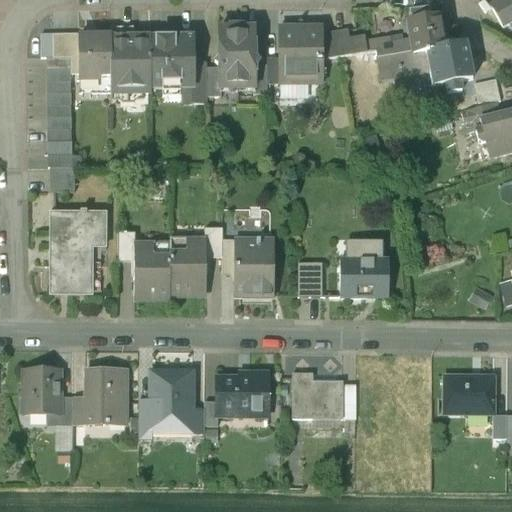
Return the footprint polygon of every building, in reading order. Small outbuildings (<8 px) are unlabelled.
[(511,0),(492,0),(491,1),(504,22),(511,17),(511,0)] [(412,37),(406,38),(403,29),(391,30),(391,35),(366,39),(368,51),(378,50),(379,56),(446,45),(441,12),(431,14),(430,7),(411,10),(413,17),(408,18),(412,37)] [(374,10),(363,12),(366,31),(377,30),(374,10)] [(220,29),(220,68),(220,83),(222,83),(254,83),(256,83),(256,64),(256,29),(244,29),(244,24),(231,24),(231,29),(220,29)] [(280,27),(280,56),(280,83),(324,83),(324,58),(324,33),(323,27),(280,27)] [(111,28),(111,37),(111,38),(134,38),(134,28),(111,28)] [(349,29),(335,32),(341,56),(359,53),(368,51),(366,39),(366,35),(350,38),(349,29)] [(324,33),(324,58),(341,56),(335,32),(324,33)] [(71,71),(71,75),(79,75),(78,37),(78,34),(40,35),(41,59),(47,59),(71,59),(71,71)] [(78,37),(79,75),(111,74),(111,38),(111,37),(78,37)] [(134,38),(111,38),(111,74),(111,88),(121,88),(121,99),(136,99),(136,94),(151,94),(151,89),(151,39),(151,38),(134,38)] [(194,38),(151,39),(151,89),(193,88),(194,88),(194,69),(194,38)] [(446,45),(379,56),(380,62),(382,71),(422,64),(424,73),(432,71),(434,82),(446,80),(447,89),(460,87),(459,78),(472,76),(466,42),(446,45)] [(361,65),(380,62),(379,56),(378,50),(368,51),(359,53),(361,65)] [(268,56),(268,64),(267,83),(280,83),(280,56),(268,56)] [(47,71),(71,71),(71,59),(47,59),(47,71)] [(256,83),(254,83),(254,94),(268,94),(267,83),(268,64),(256,64),(256,83)] [(194,88),(193,88),(193,105),(208,105),(208,97),(208,68),(194,69),(194,88)] [(220,68),(208,68),(208,97),(222,97),(222,83),(220,83),(220,68)] [(71,75),(71,71),(47,71),(47,83),(71,83),(71,75)] [(472,83),(477,104),(501,99),(496,77),(472,83)] [(71,95),(71,83),(47,83),(47,95),(71,95)] [(72,107),(71,95),(47,95),(47,108),(72,107)] [(474,119),(499,112),(496,101),(462,110),(467,130),(476,128),(474,119)] [(72,119),(72,107),(47,108),(47,119),(72,119)] [(511,110),(510,114),(506,110),(499,112),(474,119),(476,128),(480,141),(485,139),(490,138),(493,141),(497,154),(511,150),(511,110)] [(72,119),(47,119),(48,131),(72,131),(72,119)] [(72,131),(48,131),(48,143),(72,143),(72,131)] [(490,138),(485,139),(489,156),(497,154),(493,141),(490,138)] [(72,157),(72,143),(48,143),(48,157),(72,157)] [(50,296),(101,297),(101,250),(107,251),(107,214),(87,214),(87,212),(82,212),(82,214),(51,214),(50,296)] [(208,259),(222,259),(222,242),(223,231),(207,230),(206,246),(208,246),(208,259)] [(134,250),(135,250),(135,234),(118,234),(118,264),(134,264),(134,250)] [(237,242),(235,242),(235,276),(235,299),(274,299),(274,243),(261,243),(261,241),(257,241),(257,245),(237,245),(237,242)] [(357,259),(341,259),(341,299),(389,299),(389,259),(384,259),(384,242),(358,241),(357,259)] [(235,276),(235,242),(222,242),(222,259),(222,276),(235,276)] [(208,296),(208,259),(208,246),(206,246),(171,246),(170,251),(170,296),(208,296)] [(170,300),(170,296),(170,251),(135,250),(134,250),(134,264),(133,299),(170,300)] [(323,263),(299,263),(298,298),(323,299),(323,263)] [(60,373),(22,373),(22,400),(25,400),(25,417),(58,417),(60,417),(60,401),(60,373)] [(84,425),(87,425),(126,425),(126,374),(85,374),(84,405),(84,425)] [(166,377),(150,377),(149,429),(192,430),(193,375),(166,374),(166,377)] [(249,381),(216,380),(216,405),(215,418),(217,418),(249,419),(249,413),(266,413),(267,375),(249,375),(249,381)] [(312,375),(291,375),(291,421),(312,421),(312,415),(341,415),(341,383),(319,383),(319,385),(312,385),(312,383),(312,375)] [(493,377),(444,378),(444,415),(493,415),(493,377)] [(60,417),(58,417),(58,429),(71,429),(71,404),(71,401),(60,401),(60,417)] [(71,404),(71,429),(87,429),(87,425),(84,425),(84,405),(71,404)] [(217,430),(217,418),(215,418),(216,405),(205,405),(204,429),(217,430)] [(505,416),(492,417),(493,439),(506,439),(505,416)]
